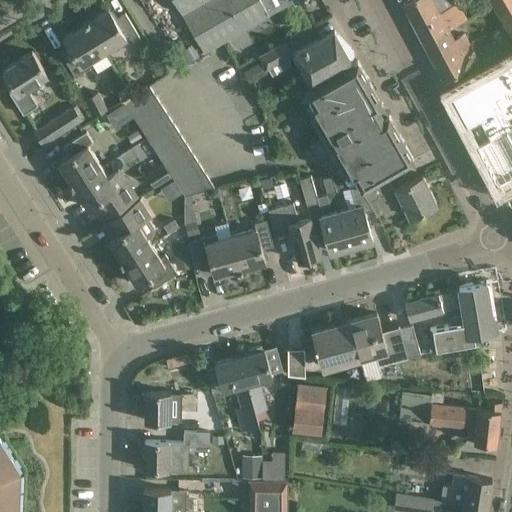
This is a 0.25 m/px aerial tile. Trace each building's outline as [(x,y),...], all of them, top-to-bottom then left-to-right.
[(270,13),(294,0),(174,0),(184,15),(205,53),(244,30),(243,29),(270,14),(270,13)] [(424,43),(449,30),(467,19),(458,2),(439,12),(433,0),(409,0),(403,4),(424,43)] [(511,0),(491,0),(511,35),(511,0)] [(87,22),(104,51),(126,38),(129,43),(140,36),(125,12),(115,19),(109,8),(87,22)] [(111,62),(104,51),(87,22),(64,36),(71,46),(61,52),(71,69),(75,76),(94,64),(97,71),(111,62)] [(335,30),(317,40),(294,53),(311,84),(352,61),(351,59),(353,57),(354,54),(354,52),(353,50),(347,53),(335,30)] [(454,41),(449,30),(424,43),(444,82),(480,63),(465,35),(454,41)] [(245,31),(222,44),(228,54),(251,41),(245,31)] [(238,66),(265,51),(258,38),(231,54),(238,66)] [(192,60),(181,42),(173,47),(183,65),(192,60)] [(261,61),(266,69),(290,55),(284,43),(259,57),(261,61)] [(27,88),(31,86),(48,75),(32,51),(3,69),(11,82),(6,86),(24,114),(38,104),(27,88)] [(511,61),(452,91),(469,123),(472,121),(481,139),(478,140),(501,185),(511,178),(511,57),(510,59),(511,61)] [(310,145),(313,150),(317,157),(328,150),(344,178),(353,173),(359,185),(362,189),(387,174),(414,159),(389,114),(384,117),(378,108),(383,105),(378,95),(358,60),(353,63),(352,61),(311,84),(312,87),(306,90),(315,106),(306,110),(322,139),(310,145)] [(268,73),(266,69),(261,61),(243,71),(250,83),(268,73)] [(131,111),(156,94),(150,85),(124,101),(131,111)] [(98,91),(87,97),(95,112),(106,106),(98,91)] [(162,104),(156,94),(131,111),(137,120),(162,104)] [(143,130),(168,114),(162,104),(137,120),(143,130)] [(57,117),(52,120),(35,131),(43,144),(65,129),(81,119),(73,107),(57,117)] [(149,140),(174,123),(168,114),(143,130),(149,140)] [(155,149),(180,133),(174,123),(149,140),(155,149)] [(59,163),(73,185),(102,166),(88,145),(93,141),(86,131),(63,146),(69,156),(59,163)] [(161,159),(187,142),(180,133),(155,149),(161,159)] [(187,142),(161,159),(167,168),(193,152),(187,142)] [(193,152),(167,168),(174,178),(199,162),(193,152)] [(199,162),(174,178),(180,188),(205,171),(199,162)] [(170,175),(163,164),(148,174),(155,185),(170,175)] [(109,176),(102,166),(73,185),(88,206),(98,200),(107,214),(135,196),(119,170),(109,176)] [(205,171),(180,188),(185,196),(215,187),(205,171)] [(387,174),(362,189),(369,201),(396,188),(396,187),(387,174)] [(369,201),(373,209),(377,215),(403,202),(410,216),(437,203),(423,174),(396,187),(396,188),(369,201)] [(307,205),(317,203),(319,202),(317,197),(311,175),(300,178),(307,205)] [(337,191),(333,175),(323,178),(327,194),(337,191)] [(271,177),(261,179),(263,187),(273,184),(271,177)] [(274,185),(277,198),(290,194),(286,181),(274,185)] [(369,201),(362,189),(359,185),(351,187),(356,206),(320,216),(331,251),(373,239),(365,211),(373,209),(369,201)] [(317,197),(319,202),(321,208),(331,205),(328,194),(317,197)] [(109,240),(123,262),(151,243),(156,227),(139,201),(110,219),(119,234),(109,240)] [(258,204),(260,212),(269,210),(266,202),(258,204)] [(269,209),(271,217),(276,236),(291,232),(299,260),(321,254),(311,217),(299,220),(293,202),(269,209)] [(174,217),(163,224),(169,234),(180,227),(174,217)] [(231,235),(241,268),(266,261),(262,249),(274,246),(267,219),(255,223),(256,228),(231,235)] [(185,223),(188,236),(199,233),(196,220),(185,223)] [(241,268),(231,235),(218,239),(217,233),(193,239),(199,259),(201,267),(212,263),(215,275),(241,268)] [(173,245),(177,269),(193,266),(188,242),(173,245)] [(160,257),(151,243),(123,262),(137,284),(147,277),(154,287),(177,272),(165,254),(160,257)] [(194,291),(204,287),(197,270),(187,274),(194,291)] [(433,352),(479,344),(477,334),(497,331),(495,314),(492,315),(487,280),(459,285),(459,288),(439,293),(439,292),(405,302),(410,319),(462,305),(464,321),(429,327),(431,343),(422,344),(423,353),(433,351),(433,352)] [(349,321),(358,353),(359,358),(366,380),(381,376),(378,366),(407,358),(401,334),(384,338),(377,313),(349,321)] [(317,347),(318,350),(322,363),(358,353),(349,321),(313,331),(316,342),(314,343),(315,347),(317,347)] [(420,354),(418,344),(413,325),(399,328),(401,334),(407,358),(420,354)] [(239,355),(254,410),(267,406),(259,379),(272,376),(271,373),(283,369),(276,346),(265,349),(264,348),(239,355)] [(305,349),(288,349),(288,375),(305,375),(305,349)] [(259,426),(254,410),(239,355),(216,362),(223,389),(236,386),(242,406),(234,408),(241,431),(259,426)] [(298,384),(296,407),(293,429),(321,432),(326,387),(298,384)] [(182,420),(182,406),(182,393),(182,392),(171,392),(171,391),(146,391),(145,420),(165,420),(182,420)] [(428,393),(402,391),(400,419),(426,421),(428,393)] [(373,424),(377,403),(359,400),(355,421),(373,424)] [(431,402),(429,421),(468,426),(467,438),(475,439),(474,442),(497,444),(502,401),(487,400),(486,408),(431,402)] [(197,418),(196,431),(209,432),(220,432),(221,419),(197,418)] [(511,424),(503,423),(498,462),(511,463),(511,424)] [(145,440),(144,468),(164,468),(169,469),(189,469),(190,455),(190,444),(209,444),(209,432),(196,431),(184,431),(183,440),(165,440),(145,440)] [(223,435),(213,435),(213,443),(223,443),(223,435)] [(0,511),(18,511),(20,472),(0,438),(0,511)] [(321,443),(302,440),(301,450),(319,453),(321,443)] [(447,454),(415,450),(413,467),(445,472),(447,454)] [(284,477),(283,451),(272,452),(272,459),(262,459),(262,477),(284,477)] [(307,461),(296,459),(295,466),(305,468),(307,461)] [(260,477),(260,461),(247,461),(247,477),(260,477)] [(441,499),(488,507),(492,479),(454,472),(452,485),(443,484),(441,499)] [(249,504),(248,511),(288,511),(289,480),(248,479),(249,504)] [(164,488),(144,488),(143,511),(186,511),(186,489),(171,489),(172,488),(164,488)] [(487,511),(488,507),(441,499),(435,499),(396,493),(386,491),(384,506),(394,508),(417,511),(432,511),(433,510),(443,511),(487,511)]
